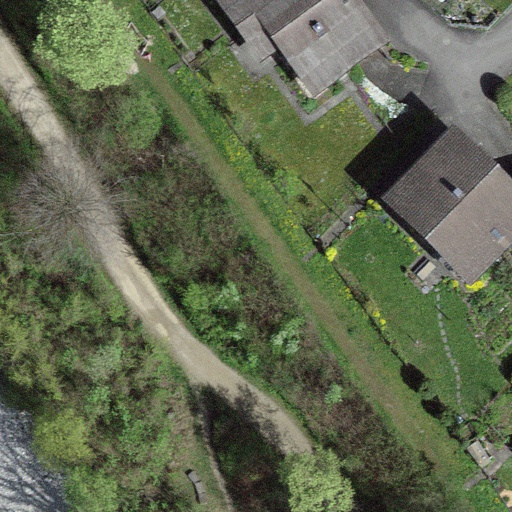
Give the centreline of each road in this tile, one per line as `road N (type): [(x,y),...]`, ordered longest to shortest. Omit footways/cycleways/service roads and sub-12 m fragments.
road 1 (track): [(0,45),(158,321)]
road 2 (track): [(158,321),(348,511)]
